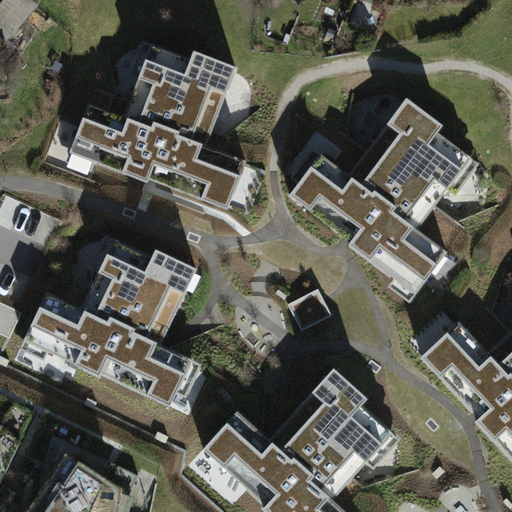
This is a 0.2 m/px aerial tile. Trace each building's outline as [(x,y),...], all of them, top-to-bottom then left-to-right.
[(0,39),(6,46),(35,14),(19,0),(6,0),(0,7),(0,39)] [(194,60),(153,44),(125,117),(88,103),(69,152),(232,214),(253,161),(211,145),(240,68),(197,52),(194,60)] [(440,210),(478,160),(442,133),(447,127),(409,97),(367,152),(339,130),(289,195),(417,292),(465,229),(440,210)] [(151,257),(111,239),(78,311),(42,294),(21,342),(179,414),(203,362),(162,343),(196,269),(155,250),(151,257)] [(318,289),(287,305),(301,332),(332,316),(318,289)] [(0,302),(0,332),(12,337),(22,312),(0,302)] [(511,329),(511,330),(487,303),(425,359),(511,455),(511,329)] [(347,511),(338,503),(397,438),(364,409),(369,403),(333,370),(270,439),(238,410),(201,451),(268,511),(347,511)] [(116,511),(119,490),(65,454),(27,511),(116,511)]
